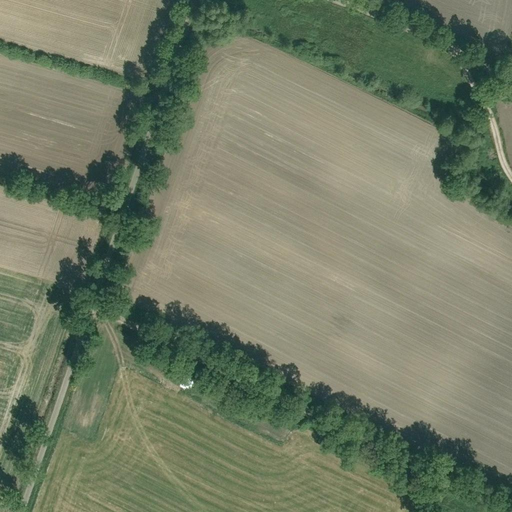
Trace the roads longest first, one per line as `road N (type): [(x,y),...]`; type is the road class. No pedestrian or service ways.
road 1 (residential): [(17,511),(192,0)]
road 2 (track): [(511,171),(460,53)]
